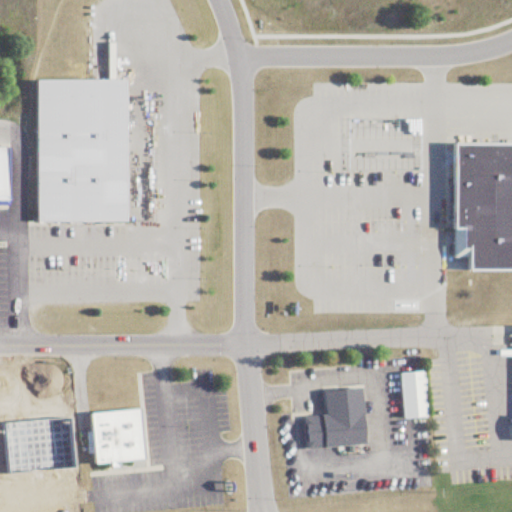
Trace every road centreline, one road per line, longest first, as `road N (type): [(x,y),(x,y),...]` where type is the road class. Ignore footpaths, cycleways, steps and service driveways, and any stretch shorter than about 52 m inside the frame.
road 1 (residential): [(253,511),(239,343),(233,58),(213,0)]
road 2 (residential): [(233,58),(429,57),(511,37)]
road 3 (residential): [(0,344),(239,343)]
